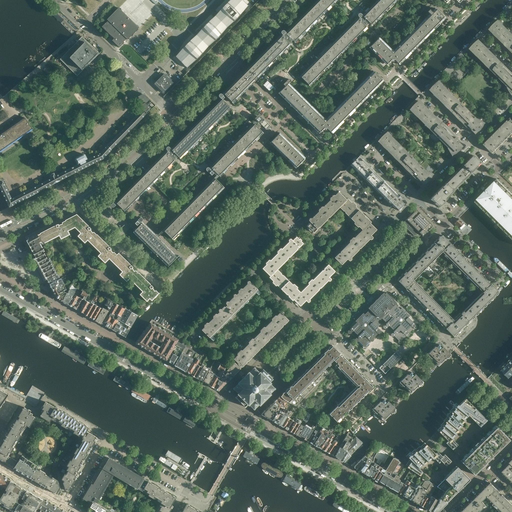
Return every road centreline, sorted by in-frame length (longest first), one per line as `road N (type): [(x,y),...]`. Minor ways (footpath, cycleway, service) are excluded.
road 1 (secondary): [(221,62),(113,170),(0,229)]
road 2 (tertiary): [(208,404),(0,289)]
road 3 (secondary): [(70,202),(136,157),(226,68)]
road 4 (residential): [(391,224),(345,179),(253,270)]
road 5 (tertiary): [(396,511),(248,428)]
road 6 (residential): [(388,281),(440,334),(384,391)]
road 7 (residential): [(226,68),(273,116),(281,108),(233,62)]
road 8 (residential): [(299,316),(208,404)]
road 9 (residential): [(248,428),(331,337)]
road 10 (residential): [(391,224),(304,310)]
